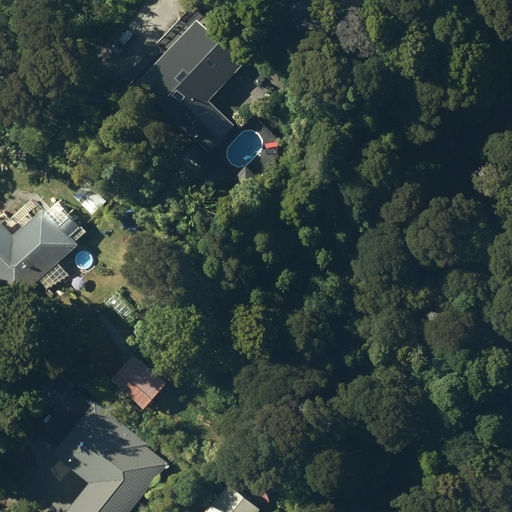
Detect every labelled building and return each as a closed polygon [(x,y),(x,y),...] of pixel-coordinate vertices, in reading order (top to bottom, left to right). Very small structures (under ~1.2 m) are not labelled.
[(259,0),(322,49),(346,19),(321,0),(259,0)] [(136,81),(209,149),(234,122),(207,98),(236,69),(225,59),(243,39),(219,15),(210,24),(199,14),(136,81)] [(0,280),(15,297),(79,241),(71,233),(80,225),(69,213),(61,221),(45,204),(13,231),(0,214),(0,280)] [(113,377),(145,405),(168,381),(135,352),(113,377)] [(58,447),(94,476),(65,511),(127,511),(170,460),(150,444),(152,441),(98,398),(58,447)] [(254,511),(260,505),(230,481),(205,511),(254,511)]
